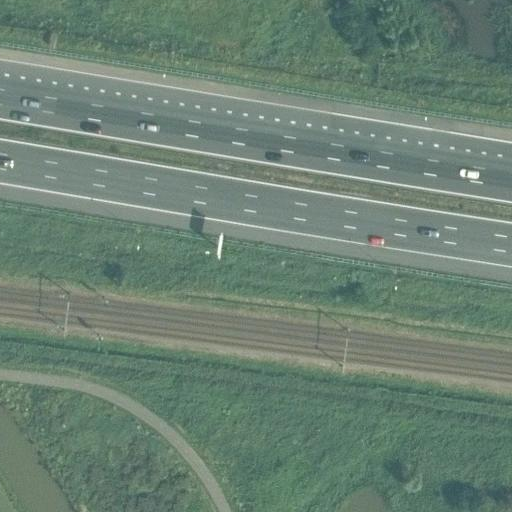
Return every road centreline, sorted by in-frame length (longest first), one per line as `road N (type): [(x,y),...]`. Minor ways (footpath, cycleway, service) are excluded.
road 1 (motorway): [(511,181),(0,97)]
road 2 (motorway): [(0,161),(511,245)]
